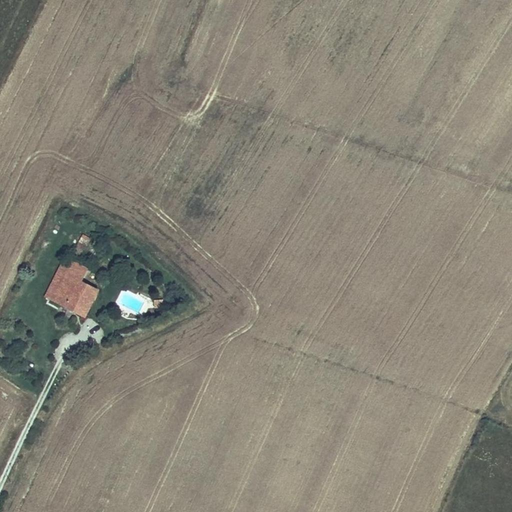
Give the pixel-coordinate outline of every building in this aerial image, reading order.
[(78,262),(90,239),(83,235),(71,259),(78,262)] [(76,272),(73,279),(80,283),(88,269),(72,261),(68,268),(76,272)] [(68,269),(61,265),(54,279),(46,296),(53,300),(68,269)] [(85,316),(92,301),(76,292),(80,283),(73,279),(76,272),(68,268),(68,269),(53,300),(85,316)] [(80,283),(76,292),(92,301),(97,292),(80,283)] [(162,298),(146,299),(148,316),(164,315),(162,298)]
